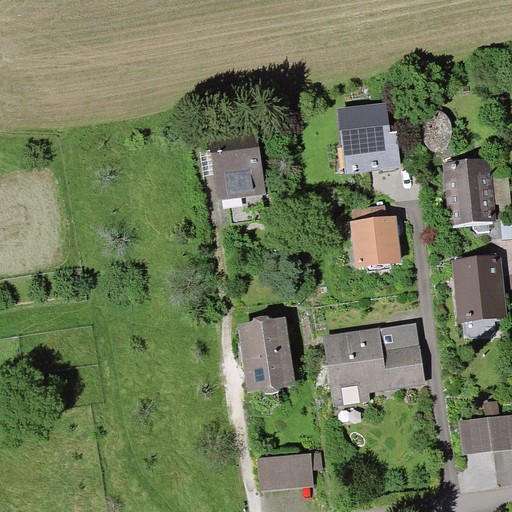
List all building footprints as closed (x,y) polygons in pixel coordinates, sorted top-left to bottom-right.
[(373,88),(349,91),(350,98),(374,95),(373,88)] [(350,174),(396,169),(392,138),(386,139),(382,110),(337,115),(341,146),(347,145),(350,174)] [(439,153),(443,149),(442,118),(438,116),(433,116),(428,117),(425,121),(422,128),(422,135),(423,141),(426,149),(429,152),(433,153),(439,153)] [(209,141),(214,176),(218,205),(226,211),(229,228),(264,222),(251,135),(209,141)] [(490,223),(489,222),(484,165),(444,169),(450,226),(470,224),(471,232),(475,235),(487,234),(486,223),(490,223)] [(501,242),(511,242),(509,222),(500,223),(501,242)] [(388,226),(345,230),(349,273),(392,269),(388,226)] [(490,319),(500,318),(494,262),(454,266),(460,323),(461,323),(462,336),(467,340),(488,337),(492,333),(490,319)] [(253,328),(241,334),(249,391),(262,393),(263,397),(276,395),(275,391),(287,385),(279,328),(266,327),(265,322),(252,323),(253,328)] [(421,384),(416,351),(379,357),(376,335),(322,343),(332,409),(367,404),(365,392),(421,384)] [(511,451),(511,418),(486,421),(490,453),(511,451)] [(463,456),(490,453),(486,421),(458,424),(463,456)] [(257,491),(311,487),(308,457),(255,461),(257,491)]
